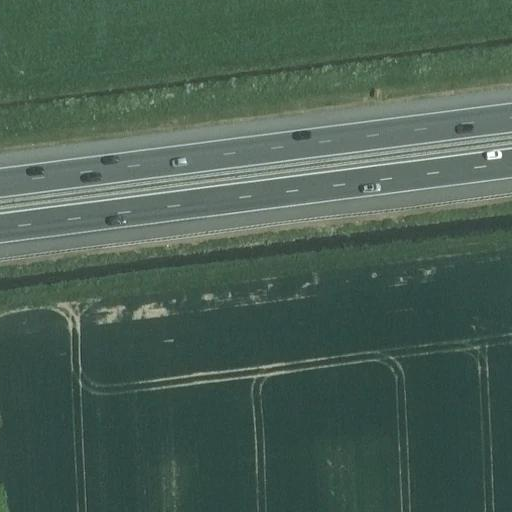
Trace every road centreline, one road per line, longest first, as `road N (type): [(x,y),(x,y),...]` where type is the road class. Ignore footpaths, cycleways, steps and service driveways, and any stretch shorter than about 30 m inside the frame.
road 1 (motorway): [(0,229),(511,163)]
road 2 (motorway): [(511,117),(0,182)]
